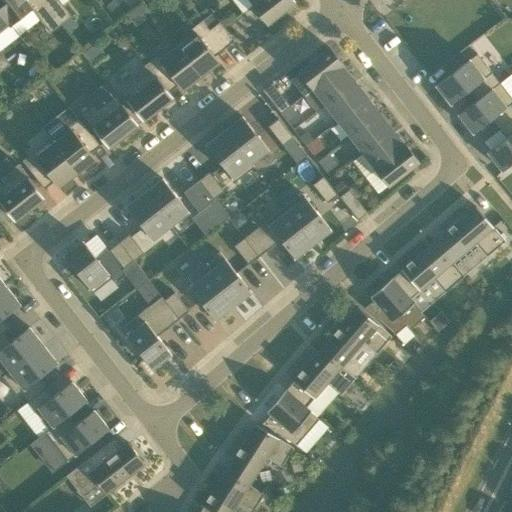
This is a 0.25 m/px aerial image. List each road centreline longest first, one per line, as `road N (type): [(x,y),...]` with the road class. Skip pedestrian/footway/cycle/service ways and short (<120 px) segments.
road 1 (residential): [(340,10),(37,251),(38,280),(157,430)]
road 2 (residential): [(340,10),(442,143),(450,169),(157,430)]
